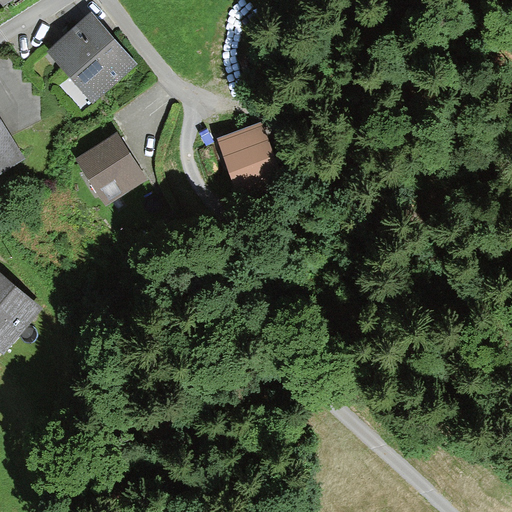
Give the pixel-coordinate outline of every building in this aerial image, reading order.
[(137,61),(90,7),(47,46),(93,99),(137,61)] [(0,168),(24,155),(0,114),(0,168)] [(285,182),(261,117),(217,134),(240,198),(285,182)] [(146,177),(115,128),(74,154),(105,203),(146,177)] [(42,303),(0,266),(0,345),(3,348),(42,303)]
